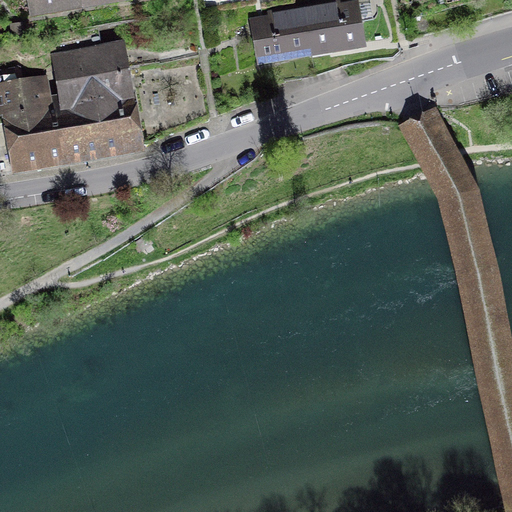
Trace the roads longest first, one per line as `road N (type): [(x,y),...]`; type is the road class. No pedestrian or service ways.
road 1 (tertiary): [(0,196),(156,166),(399,82)]
road 2 (tertiary): [(399,82),(458,194),(511,441)]
